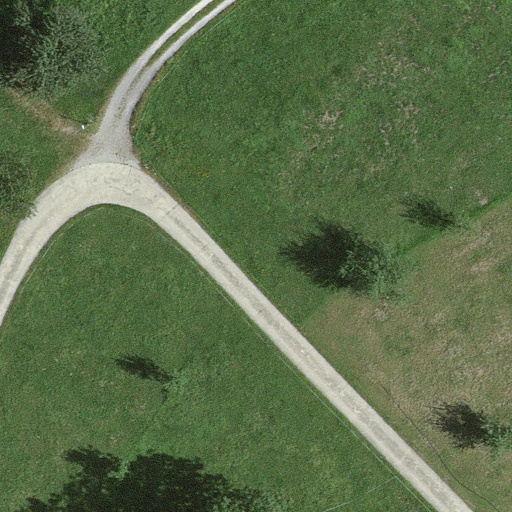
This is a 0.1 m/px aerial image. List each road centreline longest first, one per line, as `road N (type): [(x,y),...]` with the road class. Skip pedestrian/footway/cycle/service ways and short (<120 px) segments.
road 1 (track): [(101,184),(143,194),(170,216),(452,511)]
road 2 (track): [(101,184),(116,122),(145,66),(217,0)]
road 3 (track): [(0,300),(34,230),(70,196),(101,184)]
